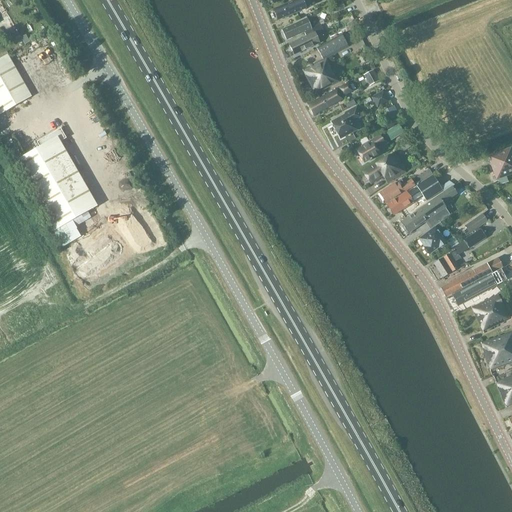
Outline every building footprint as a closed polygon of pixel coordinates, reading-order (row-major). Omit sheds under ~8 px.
[(311,7),(307,0),(297,0),(274,10),(278,20),(306,9),(311,7)] [(304,33),(321,26),(316,15),(282,30),(286,41),(304,33)] [(321,26),(304,33),(306,37),(289,45),(294,55),(320,43),(317,38),(325,35),(321,26)] [(355,30),(350,32),(355,43),(360,40),(355,30)] [(25,36),(21,38),(25,45),(29,43),(25,36)] [(315,95),(338,82),(326,59),(348,48),(342,36),(317,49),(323,60),(303,71),(315,95)] [(0,116),(32,98),(31,97),(8,56),(0,60),(0,116)] [(370,87),(379,82),(374,72),(365,77),(370,87)] [(313,116),(343,99),(341,97),(352,91),(348,84),(308,106),(313,116)] [(377,108),(388,103),(382,92),(372,98),(377,108)] [(341,139),(357,130),(353,121),(360,117),(356,108),(346,113),(347,115),(332,123),(341,139)] [(391,141),(403,134),(398,126),(386,133),(391,141)] [(39,147),(13,162),(54,232),(97,206),(63,147),(64,146),(65,141),(64,139),(66,138),(61,128),(37,142),(39,147)] [(364,163),(380,154),(376,148),(385,142),(381,136),(357,151),(360,157),(359,157),(362,162),(363,161),(364,163)] [(407,143),(400,147),(402,152),(410,147),(407,143)] [(496,181),(511,174),(511,151),(511,148),(487,157),(496,181)] [(388,186),(406,175),(396,156),(393,154),(388,157),(363,173),(371,184),(382,176),(388,186)] [(420,183),(432,175),(429,170),(417,178),(420,183)] [(440,186),(436,181),(432,175),(387,205),(394,216),(413,203),(416,208),(419,206),(421,209),(452,188),(454,186),(450,182),(442,187),(441,185),(440,186)] [(397,182),(379,193),(386,204),(412,187),(414,186),(411,182),(404,186),(401,180),(397,182)] [(440,223),(450,216),(445,208),(446,208),(443,204),(456,195),(452,188),(421,209),(401,222),(409,234),(425,222),(431,230),(440,224),(440,223)] [(487,222),(482,215),(465,226),(470,234),(487,222)] [(440,224),(431,230),(418,240),(424,248),(424,251),(427,254),(429,255),(438,249),(439,249),(446,243),(446,242),(438,231),(443,227),(440,224)] [(454,251),(434,264),(443,278),(459,268),(455,262),(461,259),(458,255),(462,253),(469,249),(477,244),(471,236),(463,241),(453,249),(454,251)] [(453,237),(446,242),(446,243),(451,249),(458,244),(453,237)] [(446,297),(503,268),(498,259),(487,264),(441,288),(446,297)] [(458,306),(507,281),(502,270),(452,295),(458,306)] [(483,332),(505,322),(504,321),(509,319),(498,296),(471,309),(483,332)] [(490,371),(511,363),(511,333),(481,344),(490,371)] [(506,408),(511,405),(511,376),(495,383),(506,408)]
